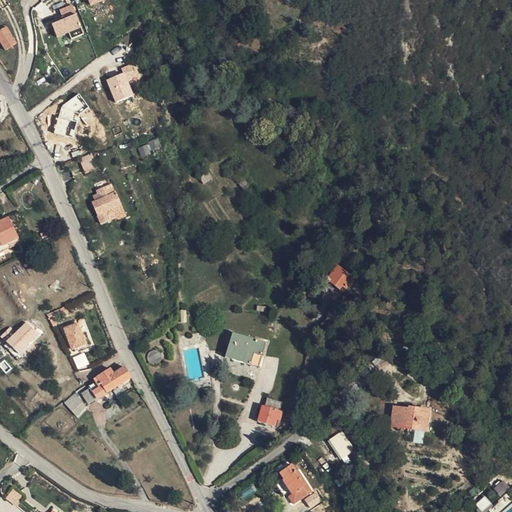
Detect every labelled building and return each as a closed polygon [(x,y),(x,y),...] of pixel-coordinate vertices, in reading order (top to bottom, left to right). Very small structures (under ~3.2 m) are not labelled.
[(72,3),(58,9),(62,18),(51,23),(57,37),(82,27),(72,3)] [(0,51),(8,46),(0,33),(0,51)] [(115,103),(134,95),(129,82),(137,78),(131,63),(120,68),(122,72),(105,79),(115,103)] [(60,98),(56,134),(73,136),(76,109),(82,110),(83,101),(60,98)] [(138,148),(141,155),(160,146),(157,139),(138,148)] [(86,172),(96,167),(89,154),(79,159),(86,172)] [(195,184),(203,179),(198,171),(190,175),(195,184)] [(236,192),(243,187),(232,171),(225,177),(236,192)] [(87,215),(96,211),(93,203),(108,197),(103,183),(101,184),(99,180),(93,183),(91,179),(83,182),(84,185),(79,187),(81,192),(78,193),(87,215)] [(5,219),(0,220),(0,253),(16,245),(15,242),(16,241),(5,219)] [(325,279),(335,289),(346,276),(331,263),(323,273),(319,273),(318,274),(317,275),(317,278),(317,279),(319,281),(322,281),(325,279)] [(323,330),(332,320),(321,310),(320,310),(319,311),(319,313),(320,314),(316,319),(315,318),(313,319),(313,320),(313,321),(323,330)] [(74,322),(60,327),(68,347),(81,341),(74,322)] [(1,332),(15,349),(24,341),(10,325),(1,332)] [(225,330),(223,338),(231,340),(233,333),(225,330)] [(217,356),(242,363),(245,352),(254,355),(259,340),(233,333),(231,340),(223,338),(217,356)] [(24,341),(15,349),(21,356),(30,348),(24,341)] [(245,352),(242,363),(251,365),(254,355),(245,352)] [(77,369),(89,366),(85,353),(74,356),(77,369)] [(102,389),(127,375),(121,364),(104,374),(96,379),(102,389)] [(92,379),(93,381),(96,379),(104,374),(101,367),(89,374),(92,379)] [(85,385),(91,395),(99,391),(93,381),(92,379),(84,383),(85,385)] [(85,385),(83,386),(77,390),(83,400),(91,395),(85,385)] [(68,390),(58,398),(66,409),(76,401),(68,390)] [(249,417),(264,422),(267,414),(270,415),(272,409),(270,408),(273,399),(259,394),(256,402),(254,401),(249,417)] [(275,416),(284,419),(291,401),(282,397),(275,416)] [(424,423),(426,404),(407,401),(407,404),(391,402),(389,421),(407,423),(407,420),(424,423)] [(349,443),(338,426),(326,434),(341,456),(345,453),(342,448),(349,443)] [(288,499),(300,490),(296,484),(301,481),(291,467),(293,466),(289,458),(275,467),(289,487),(283,491),(288,499)] [(12,489),(5,498),(15,505),(22,496),(12,489)]
